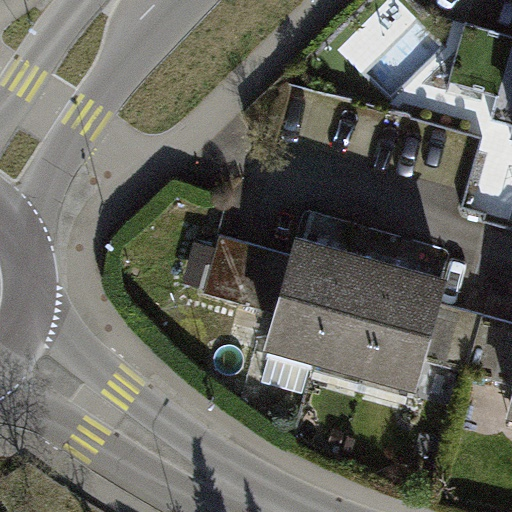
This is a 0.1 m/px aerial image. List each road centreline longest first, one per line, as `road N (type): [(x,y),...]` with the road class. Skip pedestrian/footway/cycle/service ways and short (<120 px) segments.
road 1 (tertiary): [(286,511),(204,479),(7,344)]
road 2 (tertiary): [(0,169),(55,95),(145,0)]
road 3 (tertiary): [(7,344),(24,282),(0,223)]
